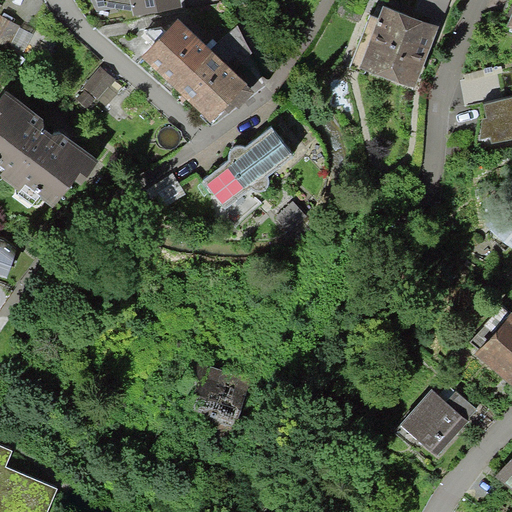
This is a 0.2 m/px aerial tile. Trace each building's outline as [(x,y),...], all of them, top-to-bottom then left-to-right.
[(180,0),(129,0),(133,16),(181,6),(180,0)] [(449,0),(417,0),(411,16),(438,27),(449,0)] [(411,16),(383,6),(359,68),(415,89),(438,27),(411,16)] [(20,26),(0,15),(0,45),(7,50),(20,27),(20,26)] [(175,89),(212,50),(178,18),(141,57),(175,89)] [(237,26),(212,50),(234,71),(252,53),(237,26)] [(33,34),(20,27),(7,50),(21,57),(33,34)] [(234,71),(212,50),(175,89),(210,123),(246,83),(234,71)] [(123,86),(100,66),(83,86),(85,88),(75,99),(86,109),(96,98),(106,106),(123,86)] [(460,80),(464,106),(483,103),(500,99),(495,74),(460,80)] [(0,165),(5,169),(0,174),(0,175),(3,178),(16,188),(20,191),(25,185),(40,195),(39,197),(44,201),(53,208),(74,179),(81,184),(99,160),(62,133),(52,134),(43,128),(43,118),(6,91),(0,99),(0,165)] [(511,96),(500,99),(483,103),(485,119),(482,119),(479,141),(490,138),(491,144),(511,140),(511,96)] [(294,155),(272,127),(246,147),(245,146),(243,145),(241,145),(238,145),(235,146),(233,147),(232,149),(230,151),(229,153),(229,155),(229,158),(229,160),(203,181),(225,209),(252,189),(253,190),(254,191),(256,191),(258,191),(260,191),(263,191),(265,190),(267,188),(269,186),(269,184),(270,181),(269,178),(268,176),(294,155)] [(186,193),(173,173),(147,190),(152,199),(157,195),(165,207),(186,193)] [(511,247),(511,178),(509,176),(474,216),(511,247)] [(40,207),(44,201),(39,197),(40,195),(25,185),(20,191),(16,188),(16,194),(32,206),(40,207)] [(307,216),(293,201),(275,217),(290,232),(307,216)] [(0,276),(7,279),(18,249),(5,237),(0,235),(0,276)] [(479,349),(510,313),(502,306),(470,342),(479,349)] [(511,311),(510,313),(479,349),(474,354),(511,387),(511,311)] [(446,401),(432,389),(400,425),(436,458),(469,421),(467,420),(446,401)] [(455,391),(446,401),(467,420),(476,410),(455,391)] [(13,450),(0,444),(0,511),(47,511),(58,489),(6,467),(13,450)] [(511,457),(495,476),(511,490),(511,457)]
